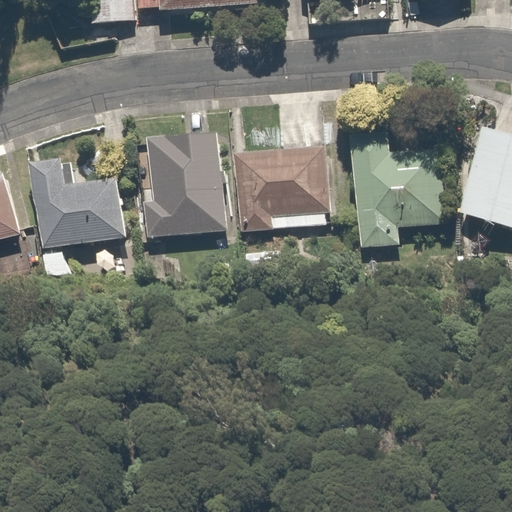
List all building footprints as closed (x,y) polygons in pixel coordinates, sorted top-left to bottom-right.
[(136,0),(86,0),(87,22),(137,20),(136,0)] [(140,0),(141,8),(158,7),(159,13),(274,4),(273,0),(140,0)] [(234,237),(222,130),(151,138),(158,204),(145,205),(150,246),(234,237)] [(511,136),(485,130),(463,212),(511,225),(511,136)] [(399,136),(353,138),(358,255),(401,254),(400,230),(454,228),(450,151),(399,154),(399,136)] [(326,144),(232,159),(243,237),(276,232),(274,221),(337,211),(326,144)] [(68,164),(30,172),(37,252),(127,244),(122,184),(70,189),(68,164)] [(4,180),(0,181),(0,242),(20,237),(4,180)]
